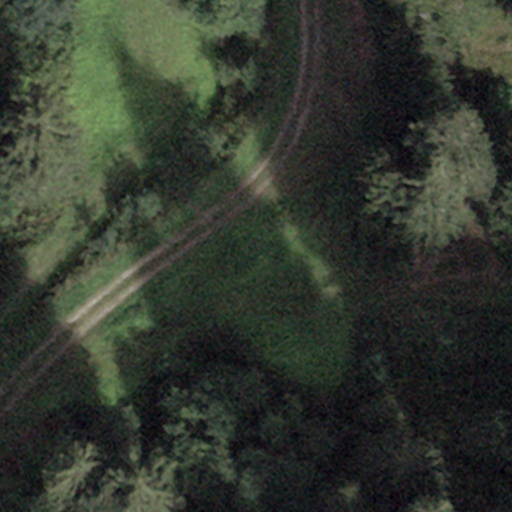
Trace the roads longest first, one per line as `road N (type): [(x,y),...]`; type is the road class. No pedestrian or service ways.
road 1 (track): [(0,374),(243,183),(296,108),(300,0)]
road 2 (track): [(0,342),(173,121),(185,42),(167,0)]
